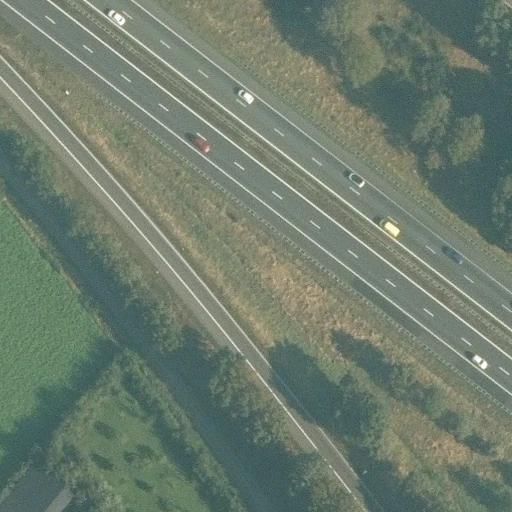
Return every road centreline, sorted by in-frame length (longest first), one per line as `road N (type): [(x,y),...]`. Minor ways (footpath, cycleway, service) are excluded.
road 1 (motorway): [(20,0),(511,379)]
road 2 (motorway): [(0,70),(205,302),(371,511)]
road 3 (motorway): [(511,313),(110,0)]
road 4 (unclassified): [(261,511),(147,342),(0,172)]
